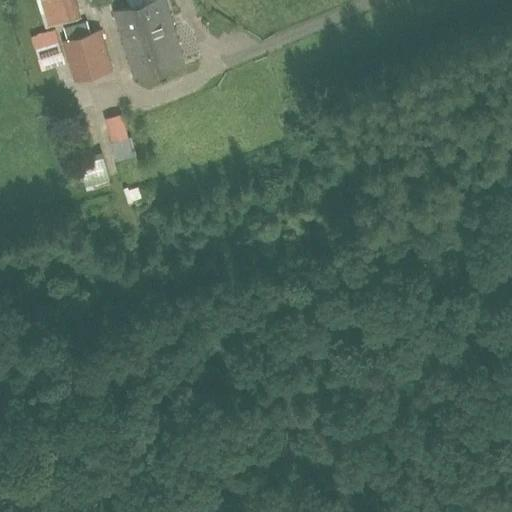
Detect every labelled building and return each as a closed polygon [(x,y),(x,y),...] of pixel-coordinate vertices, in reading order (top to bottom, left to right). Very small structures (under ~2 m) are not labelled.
[(31,0),(41,26),(76,14),(70,0),(31,0)] [(133,77),(182,62),(164,0),(148,0),(146,1),(145,0),(127,0),(129,6),(114,10),(133,77)] [(35,69),(60,62),(49,26),(24,34),(35,69)] [(105,48),(99,28),(63,40),(69,58),(105,48)] [(69,58),(75,79),(112,68),(105,48),(69,58)] [(125,124),(108,129),(111,141),(128,136),(125,124)] [(98,154),(74,161),(82,185),(106,178),(98,154)]
